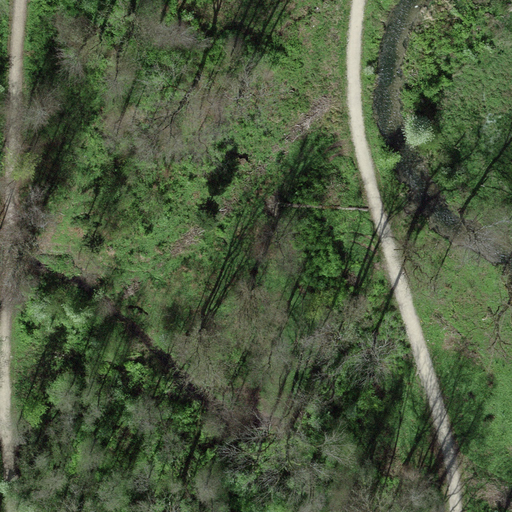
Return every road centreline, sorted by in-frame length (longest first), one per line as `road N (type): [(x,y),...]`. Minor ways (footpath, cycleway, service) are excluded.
road 1 (track): [(363,0),(353,104),(455,487),(455,511)]
road 2 (track): [(15,511),(11,248),(32,0)]
